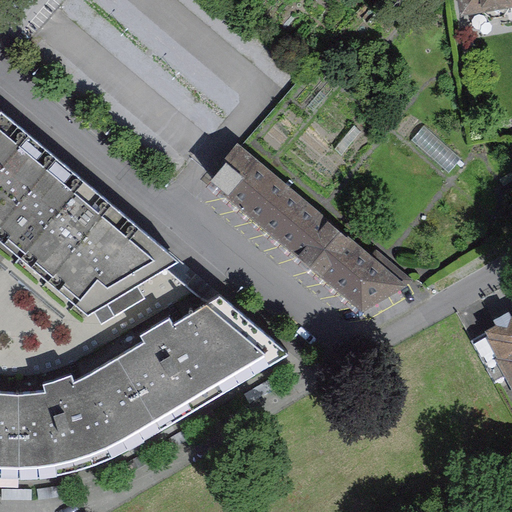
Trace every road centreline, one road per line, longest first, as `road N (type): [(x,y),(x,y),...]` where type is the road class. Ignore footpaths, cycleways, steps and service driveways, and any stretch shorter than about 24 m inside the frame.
road 1 (residential): [(345,357),(0,70)]
road 2 (residential): [(71,511),(345,357)]
road 3 (residential): [(511,263),(345,357)]
road 4 (unknown): [(229,260),(176,307),(101,347)]
